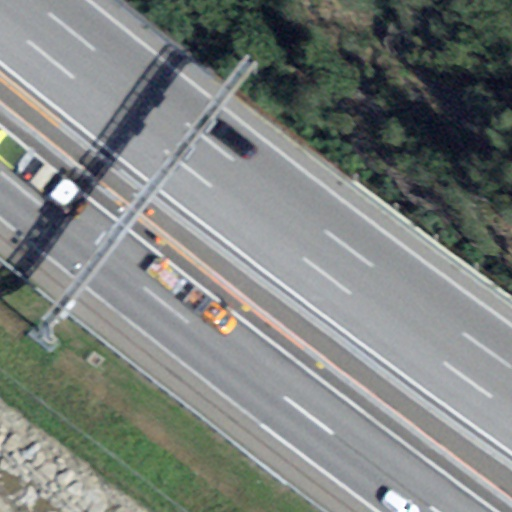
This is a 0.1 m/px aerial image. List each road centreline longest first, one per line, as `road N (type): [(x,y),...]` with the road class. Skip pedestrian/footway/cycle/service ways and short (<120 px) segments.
road 1 (motorway): [(511,389),(402,314),(34,0)]
road 2 (motorway): [(0,157),(301,416),(432,511)]
